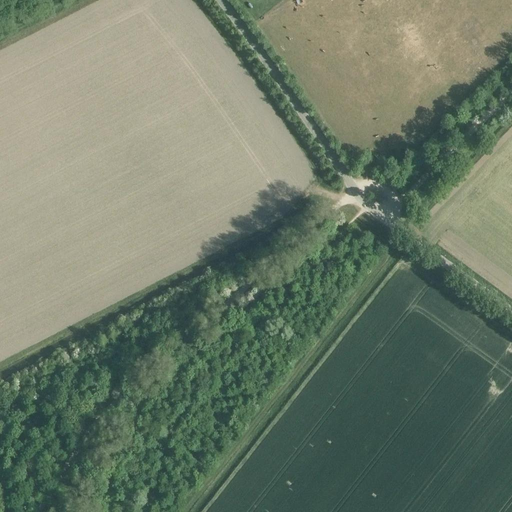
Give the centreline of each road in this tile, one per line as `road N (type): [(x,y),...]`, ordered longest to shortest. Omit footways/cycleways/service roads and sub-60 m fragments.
road 1 (track): [(354,190),(125,381),(37,511)]
road 2 (tertiary): [(511,312),(367,205),(217,0)]
